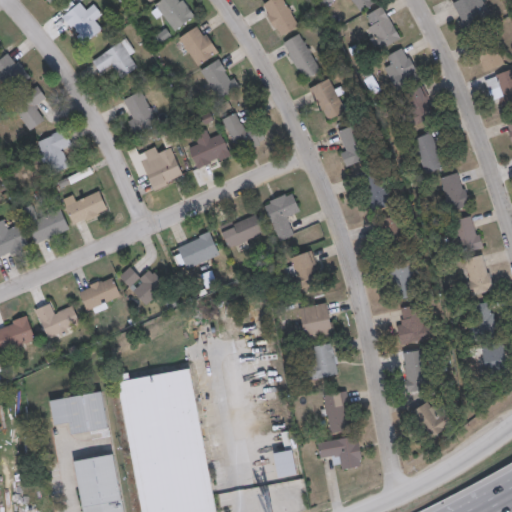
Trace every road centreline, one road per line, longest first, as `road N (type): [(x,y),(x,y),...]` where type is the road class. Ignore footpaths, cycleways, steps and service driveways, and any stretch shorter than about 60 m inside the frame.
road 1 (residential): [(222,0),(281,96),(332,203),(363,305),(398,496)]
road 2 (residential): [(0,297),(307,156)]
road 3 (residential): [(6,0),(95,110),(146,231)]
road 4 (residential): [(416,0),(455,70),(511,233)]
road 5 (secondary): [(511,423),(424,483),(361,511)]
